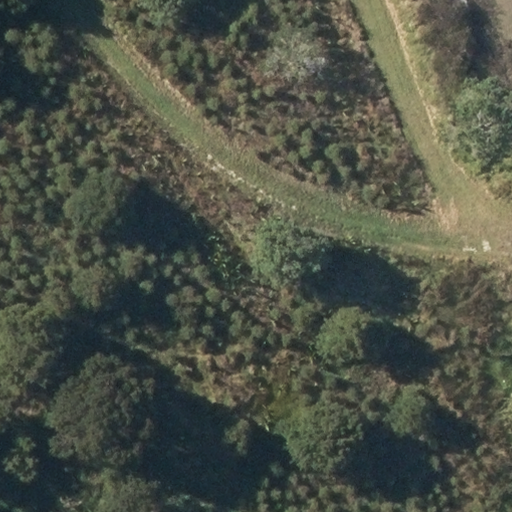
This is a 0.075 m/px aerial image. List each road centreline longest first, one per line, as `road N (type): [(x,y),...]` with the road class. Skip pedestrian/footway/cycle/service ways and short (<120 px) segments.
road 1 (track): [(81,0),(168,96),(288,207),(511,254)]
road 2 (track): [(353,0),(455,398)]
